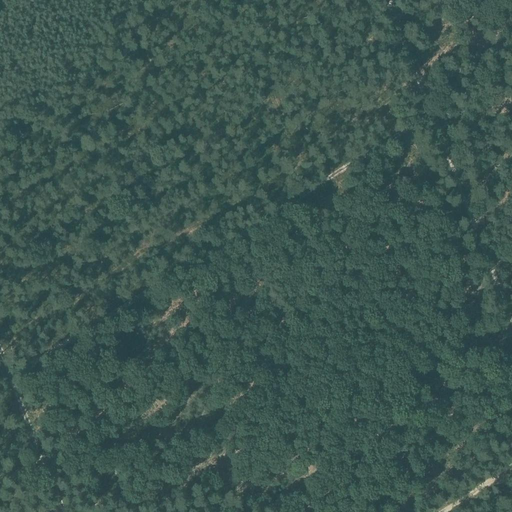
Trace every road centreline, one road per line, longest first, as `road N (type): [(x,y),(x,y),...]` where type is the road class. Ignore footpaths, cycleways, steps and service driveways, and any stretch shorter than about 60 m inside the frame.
road 1 (track): [(10,378),(511,62)]
road 2 (track): [(391,0),(511,317)]
road 3 (track): [(61,511),(0,350)]
